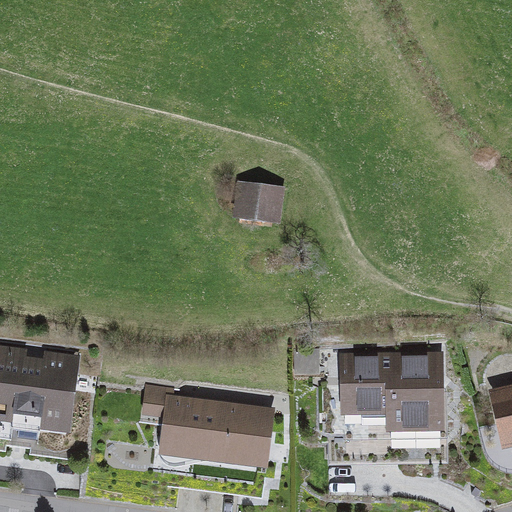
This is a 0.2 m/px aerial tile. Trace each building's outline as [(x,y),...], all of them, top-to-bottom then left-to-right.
[(290,189),(239,184),(235,222),(286,227),(290,189)] [(87,363),(0,353),(0,437),(77,446),(87,363)] [(330,355),(332,467),(451,465),(450,353),(330,355)] [(511,391),(483,398),(496,448),(511,443),(511,391)] [(283,413),(169,398),(159,473),(273,488),(283,413)]
